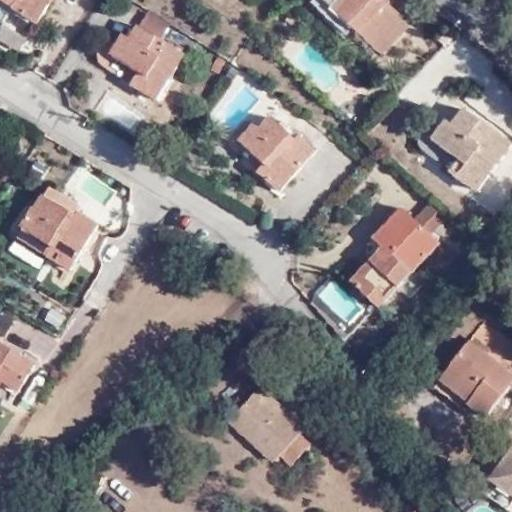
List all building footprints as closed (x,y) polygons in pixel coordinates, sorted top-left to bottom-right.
[(18,0),(39,12),(43,4),(37,0),(18,0)] [(64,0),(37,0),(43,4),(39,12),(38,14),(51,23),(64,0)] [(386,0),(343,0),(347,4),(340,13),(363,33),(356,39),(387,65),(414,38),(405,29),(410,22),(386,0)] [(155,70),(150,78),(174,94),(196,54),(151,23),(145,33),(136,28),(124,48),(155,70)] [(118,56),(150,78),(155,70),(124,48),(118,56)] [(511,156),(511,132),(477,107),(467,122),(457,116),(442,137),(470,158),(463,169),(490,186),(511,156)] [(268,121),(249,140),(282,173),(277,178),(289,188),(326,147),(312,131),(306,136),(284,114),(272,124),(268,121)] [(0,152),(0,167),(1,168),(8,157),(0,152)] [(83,214),(85,210),(89,205),(58,187),(53,195),(83,214)] [(106,224),(85,210),(83,214),(53,195),(45,208),(42,206),(31,226),(68,249),(64,256),(80,266),(106,224)] [(461,216),(442,200),(419,221),(438,237),(461,216)] [(438,237),(419,221),(406,208),(391,225),(401,235),(388,249),(392,254),(368,279),(389,299),(443,242),(438,237)] [(401,235),(391,225),(366,254),(374,263),(357,284),(383,307),(389,299),(368,279),(392,254),(388,249),(401,235)] [(27,232),(64,256),(68,249),(31,226),(27,232)] [(46,364),(0,335),(0,383),(3,385),(6,381),(27,393),(46,364)] [(511,384),(511,367),(475,339),(449,372),(477,391),(472,399),(469,403),(486,418),(511,384)] [(477,391),(449,372),(445,378),(472,399),(477,391)] [(465,406),(469,403),(472,399),(445,378),(439,386),(465,406)] [(279,463),(286,457),(306,434),(312,427),(267,386),(236,422),(279,463)] [(306,434),(286,457),(298,467),(318,445),(306,434)] [(496,481),(498,479),(511,461),(498,453),(484,474),(496,481)] [(511,459),(511,461),(498,479),(511,489),(511,459)]
